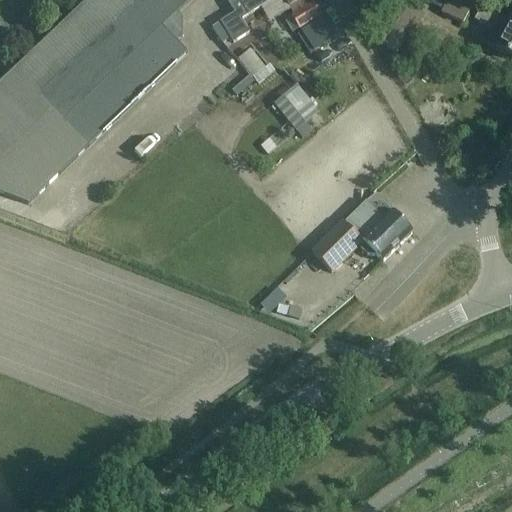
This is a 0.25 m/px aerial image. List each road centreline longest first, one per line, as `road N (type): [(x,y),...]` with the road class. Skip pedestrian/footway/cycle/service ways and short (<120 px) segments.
road 1 (unclassified): [(156,511),(295,406),(503,293)]
road 2 (residential): [(461,220),(331,0)]
road 3 (residential): [(461,220),(374,313)]
